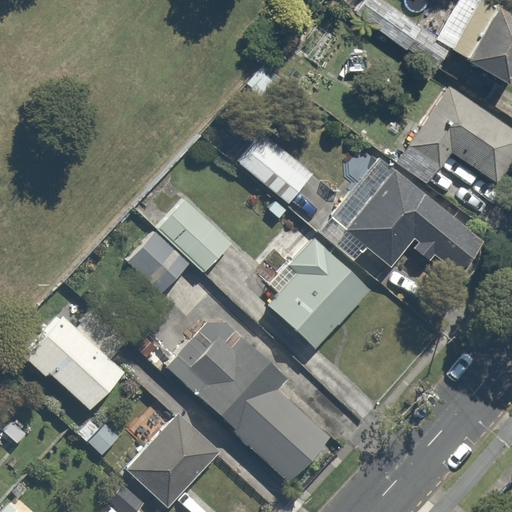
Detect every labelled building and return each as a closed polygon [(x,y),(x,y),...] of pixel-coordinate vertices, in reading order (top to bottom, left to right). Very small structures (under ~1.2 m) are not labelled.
[(511,53),(511,5),(502,0),(446,0),(429,33),(377,0),(355,0),(347,14),(409,54),(402,64),(424,78),(444,47),(500,76),(511,53)] [(274,73),(258,61),(242,82),(258,95),(274,73)] [(442,147),(485,178),(511,141),(511,131),(443,81),(391,153),(421,175),(442,147)] [(305,168),(258,129),(232,161),(279,200),(305,168)] [(376,151),(325,216),(382,261),(409,227),(453,261),(477,231),(376,151)] [(180,194),(150,228),(197,270),(227,236),(180,194)] [(185,260),(150,228),(121,260),(156,292),(185,260)] [(286,259),(279,253),(258,277),(271,288),(257,304),(307,347),(364,280),(308,233),(286,259)] [(93,332),(76,316),(68,324),(57,313),(16,356),(37,376),(42,370),(84,410),(120,373),(85,340),(93,332)] [(281,370),(242,332),(237,337),(216,317),(204,316),(160,361),(279,475),(326,426),(275,377),(281,370)] [(214,445),(170,407),(121,465),(165,503),(214,445)] [(511,511),(511,493),(494,511),(511,511)]
